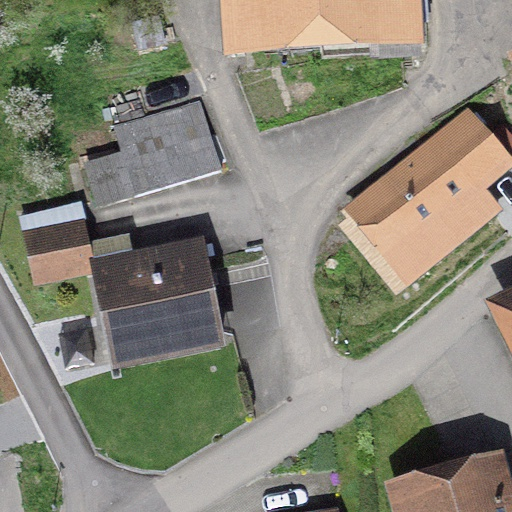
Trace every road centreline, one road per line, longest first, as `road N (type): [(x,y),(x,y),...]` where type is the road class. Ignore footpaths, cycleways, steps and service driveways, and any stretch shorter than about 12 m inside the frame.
road 1 (residential): [(148,511),(366,384),(511,263)]
road 2 (residential): [(0,311),(102,511)]
